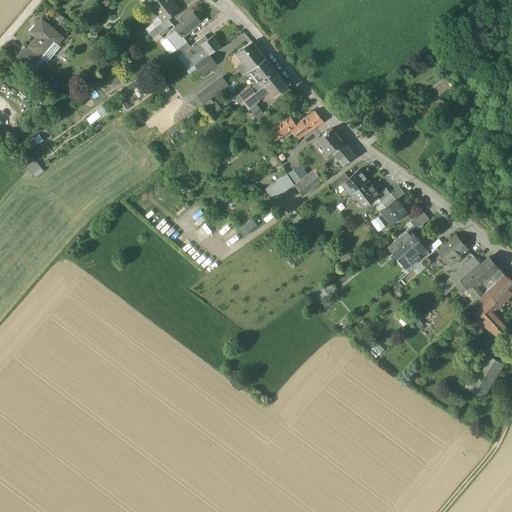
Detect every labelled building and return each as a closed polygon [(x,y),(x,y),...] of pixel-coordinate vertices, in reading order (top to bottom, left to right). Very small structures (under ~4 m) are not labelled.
[(179,9),(171,0),(158,0),(150,6),(163,22),(179,9)] [(193,13),(174,28),(176,31),(181,36),(199,21),(193,13)] [(63,38),(41,20),(30,33),(36,38),(28,47),(41,58),(54,43),(57,45),(63,38)] [(166,29),(161,23),(152,30),(157,36),(166,29)] [(176,31),(167,38),(171,44),(181,36),(176,31)] [(181,36),(171,44),(176,50),(186,42),(181,36)] [(190,47),(184,52),(191,60),(205,49),(201,45),(206,41),(203,37),(190,47)] [(206,41),(201,45),(205,49),(209,55),(220,46),(212,37),(206,41)] [(176,50),(172,53),(177,58),(184,52),(190,47),(186,42),(176,50)] [(252,43),(236,53),(240,58),(240,59),(244,63),(260,52),(252,43)] [(34,55),(24,47),(20,52),(30,60),(34,55)] [(260,52),(244,63),(245,65),(239,70),(243,75),(249,70),(265,58),(260,52)] [(209,55),(194,65),(198,69),(201,75),(216,64),(209,55)] [(265,58),(249,70),(263,87),(264,86),(279,75),(265,58)] [(194,65),(186,71),(189,75),(198,69),(194,65)] [(279,75),(264,86),(268,90),(274,97),(288,86),(279,75)] [(222,77),(197,96),(203,104),(210,99),(228,86),(222,77)] [(255,93),(251,96),(255,100),(266,92),(265,91),(268,90),(264,86),(263,87),(255,93)] [(250,87),(239,95),(244,102),(251,96),(255,93),(250,87)] [(244,102),(239,95),(235,98),(240,104),(244,102)] [(251,96),(244,102),(246,105),(249,109),(257,102),(255,100),(251,96)] [(210,99),(203,104),(207,109),(213,104),(210,99)] [(218,111),(213,104),(207,109),(212,116),(218,111)] [(90,124),(106,112),(102,106),(85,117),(90,124)] [(295,126),(292,128),(298,138),(323,121),(315,112),(295,126)] [(290,118),(269,132),(275,140),(292,128),(295,126),(290,118)] [(359,122),(354,128),(360,132),(364,126),(364,122),(362,121),(359,122)] [(331,129),(317,142),(328,154),(327,154),(328,154),(331,152),(343,141),(342,141),(332,130),(332,129),(331,129)] [(343,141),(331,152),(334,155),(340,161),(343,166),(355,155),(343,141)] [(334,155),(325,162),(330,169),(333,167),(340,161),(334,155)] [(24,162),(35,177),(43,171),(32,156),(24,162)] [(330,169),(325,162),(315,170),(323,181),(332,174),(328,171),(330,169)] [(307,176),(300,165),(287,174),(294,185),(307,176)] [(349,178),(342,184),(350,195),(353,193),(368,180),(360,169),(349,178)] [(323,181),(315,170),(307,176),(294,185),(303,196),(323,181)] [(345,173),(330,184),(335,190),(342,184),(349,178),(345,173)] [(273,199),(294,185),(287,174),(266,189),(273,199)] [(368,180),(353,193),(364,207),(377,197),(379,194),(368,180)] [(390,192),(395,198),(403,192),(399,186),(390,192)] [(381,202),(390,194),(386,189),(379,194),(377,197),(381,202)] [(381,202),(385,207),(395,199),(391,194),(390,194),(381,202)] [(385,207),(381,210),(392,223),(406,212),(395,199),(385,207)] [(242,236),(256,225),(251,217),(236,229),(242,236)] [(420,226),(414,218),(410,221),(417,229),(420,226)] [(417,239),(408,229),(388,247),(394,254),(395,253),(401,260),(405,256),(411,263),(425,251),(415,240),(417,239)] [(456,237),(438,252),(440,254),(436,258),(442,265),(447,261),(450,265),(459,257),(456,253),(464,246),(456,237)] [(425,251),(411,263),(415,268),(429,256),(425,251)] [(474,257),(451,278),(456,284),(479,263),(474,257)] [(489,258),(472,272),(478,278),(482,283),(498,268),(489,258)] [(500,270),(491,277),(496,282),(503,275),(500,270)] [(472,272),(461,283),(467,289),(472,284),(478,278),(472,272)] [(496,282),(484,294),(491,300),(490,301),(496,307),(511,292),(511,290),(511,282),(504,274),(503,275),(496,282)] [(472,284),(467,289),(475,299),(481,294),(472,284)] [(496,307),(490,301),(491,300),(484,294),(479,299),(485,305),(476,314),(499,339),(508,329),(492,312),(496,307)] [(504,362),(487,352),(465,387),(482,398),(504,362)]
